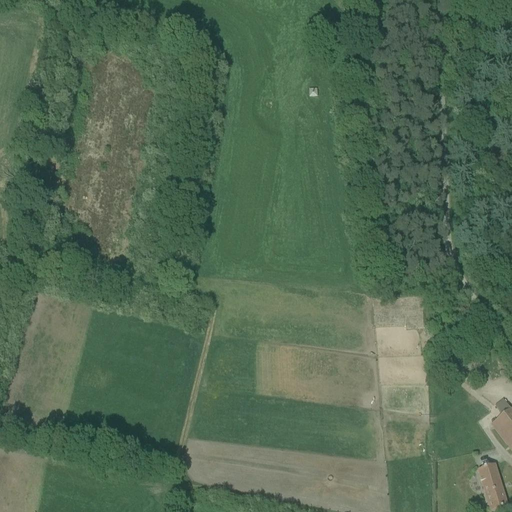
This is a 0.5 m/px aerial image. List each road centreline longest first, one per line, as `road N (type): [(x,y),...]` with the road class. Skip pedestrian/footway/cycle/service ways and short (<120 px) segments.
road 1 (unclassified): [(511,362),(446,246),(432,0)]
road 2 (track): [(216,299),(0,239)]
road 3 (track): [(309,511),(196,488),(172,492),(164,511)]
